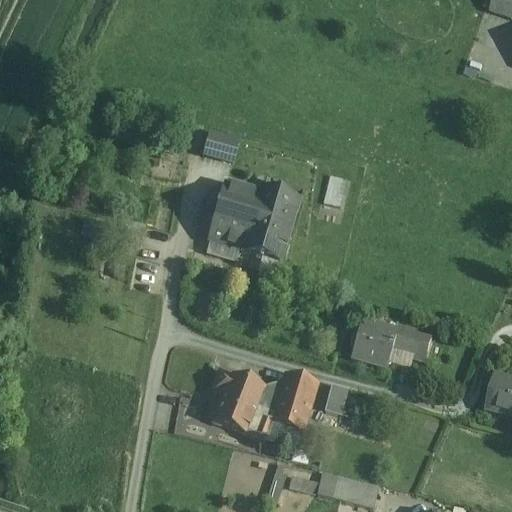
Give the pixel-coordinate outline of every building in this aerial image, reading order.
[(511,20),(511,0),(489,0),(486,13),(511,20)] [(209,134),(204,160),(237,166),(242,140),(209,134)] [(325,202),(341,205),(346,180),(330,177),(325,202)] [(298,207),(259,195),(258,198),(226,189),(218,216),(290,237),(294,221),(298,207)] [(218,216),(217,215),(209,243),(210,244),(206,256),(236,265),(240,252),(241,253),(240,255),(281,267),(285,253),(285,254),(290,237),(218,216)] [(146,228),(122,223),(117,246),(140,251),(146,228)] [(433,341),(375,326),(374,330),(360,327),(351,365),(387,375),(394,349),(407,352),(405,360),(427,366),(433,341)] [(314,402),(281,393),(278,405),(261,400),(264,394),(219,376),(211,397),(223,402),(214,427),(246,440),(247,438),(264,444),(270,427),(304,436),(314,402)] [(317,388),(285,380),(281,393),(314,402),(317,388)] [(511,383),(502,381),(492,417),(511,422),(511,383)] [(332,387),(325,413),(343,418),(350,392),(332,387)] [(374,511),(379,492),(323,479),(318,500),(366,511),(374,511)]
